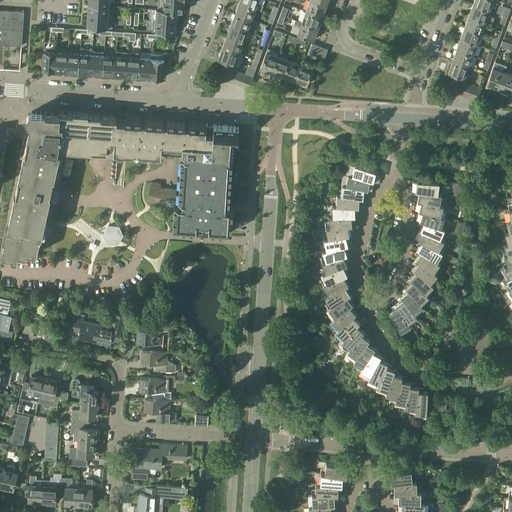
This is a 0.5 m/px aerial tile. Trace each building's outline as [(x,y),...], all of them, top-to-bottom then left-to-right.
[(177,10),(177,11),(184,11),(184,0),(158,0),(158,8),(177,10)] [(239,0),(239,2),(255,8),(262,10),(264,5),(257,2),(258,0),(239,0)] [(309,0),(306,11),(322,17),(327,5),(312,0),(309,0)] [(497,3),(498,0),(497,0),(474,0),(473,4),(490,10),(492,3),(497,3)] [(255,8),(239,2),(235,13),(251,19),(255,8)] [(88,3),(87,15),(113,16),(114,5),(109,5),(88,3)] [(469,15),(486,21),(489,22),(491,17),(488,16),(490,10),(473,4),(469,15)] [(157,8),(156,19),(177,20),(177,11),(177,10),(158,8),(157,8)] [(0,43),(22,45),(24,15),(24,11),(0,9),(0,43)] [(302,22),(318,28),(322,17),(306,11),(302,22)] [(251,19),(235,13),(231,24),(247,30),(251,19)] [(112,28),(113,16),(87,15),(87,26),(112,28)] [(486,21),(469,15),(465,26),(482,32),(486,21)] [(176,32),(177,20),(156,19),(154,19),(153,31),(176,32)] [(299,28),(297,33),(314,40),(318,28),(302,22),(295,19),(293,26),(299,28)] [(227,35),(243,41),(247,30),(231,24),(227,35)] [(482,32),(465,26),(461,38),(478,44),(482,32)] [(243,41),(227,35),(223,47),(239,53),(241,48),(243,41)] [(478,44),(461,38),(457,49),(473,55),(476,48),(478,44)] [(223,47),(218,57),(235,64),(239,66),(244,54),(239,53),(223,47)] [(42,69),(55,70),(57,49),(44,48),(42,69)] [(80,48),(79,53),(80,53),(79,72),(91,73),(92,53),(93,53),(93,49),(80,48)] [(69,49),(57,49),(55,70),(67,71),(69,49)] [(67,71),(79,72),(80,53),(79,53),(70,52),(70,49),(69,49),(67,71)] [(453,60),(469,66),(473,55),(457,49),(453,60)] [(116,50),(115,55),(116,55),(115,74),(127,75),(128,51),(116,50)] [(141,52),(128,51),(127,75),(139,76),(140,57),(141,52)] [(267,51),(261,68),(272,72),(278,56),(267,51)] [(104,54),(93,53),(92,53),(91,73),(103,74),(104,54)] [(152,58),(151,77),(163,78),(165,54),(152,53),(151,58),(152,58)] [(103,74),(115,74),(116,55),(115,55),(104,54),(103,74)] [(283,76),(290,60),(278,56),(272,72),(283,76)] [(151,58),(140,57),(139,76),(151,77),(152,58),(151,58)] [(295,81),(301,64),(290,60),(283,76),(295,81)] [(456,74),(465,77),(469,66),(453,60),(451,65),(449,64),(445,73),(455,76),(456,74)] [(306,85),(312,68),(301,64),(295,81),(306,85)] [(231,68),(225,66),(221,77),(227,79),(231,68)] [(492,86),(493,83),(499,86),(505,71),(493,67),(487,84),(492,86)] [(231,68),(227,79),(233,81),(237,70),(231,68)] [(237,70),(233,81),(239,83),(243,72),(237,70)] [(499,86),(498,88),(503,90),(502,91),(509,93),(509,92),(510,92),(511,86),(511,74),(505,71),(499,86)] [(243,72),(239,83),(244,85),(248,74),(243,72)] [(249,87),(254,76),(248,74),(244,85),(249,87)] [(453,78),(448,89),(454,91),(458,80),(453,78)] [(458,80),(454,91),(460,93),(464,82),(458,80)] [(464,82),(460,93),(465,96),(469,84),(464,82)] [(471,98),(475,86),(469,84),(465,96),(471,97),(471,98)] [(477,100),(481,88),(475,86),(471,98),(477,100)] [(33,111),(32,111),(31,111),(30,112),(29,112),(28,113),(27,114),(27,115),(27,116),(27,117),(27,118),(27,119),(28,120),(28,121),(29,122),(30,122),(30,123),(31,123),(28,136),(27,141),(25,150),(19,178),(16,192),(18,192),(16,198),(14,197),(11,212),(8,225),(6,224),(2,239),(5,240),(2,253),(12,255),(11,259),(17,260),(18,253),(26,255),(27,252),(36,254),(37,252),(39,240),(40,240),(43,240),(46,226),(43,225),(53,178),(56,179),(59,165),(56,164),(59,150),(59,146),(64,146),(64,147),(78,148),(77,154),(106,157),(106,150),(107,140),(111,141),(111,138),(114,139),(113,153),(134,154),(134,151),(138,152),(138,155),(161,157),(161,149),(182,151),(184,151),(184,156),(182,156),(182,157),(184,157),(182,200),(176,200),(177,187),(158,187),(159,182),(151,182),(147,200),(174,206),(173,225),(231,229),(233,212),(233,208),(226,207),(226,206),(225,206),(226,203),(230,155),(234,155),(235,141),(238,142),(239,126),(214,124),(214,126),(206,126),(207,124),(189,123),(189,126),(185,126),(185,122),(167,121),(167,124),(163,124),(164,121),(146,119),(146,123),(142,122),(142,119),(124,118),(124,121),(117,120),(117,117),(102,116),(88,115),(88,112),(73,111),(73,114),(59,113),(40,111),(33,111)] [(374,176),(376,171),(379,172),(380,171),(356,164),(354,169),(353,174),(370,179),(373,180),(374,176)] [(353,174),(349,173),(344,172),(343,183),(364,187),(368,188),(370,179),(353,174)] [(413,180),(417,181),(416,186),(416,189),(420,190),(437,192),(437,187),(438,181),(413,180)] [(363,196),(364,187),(343,183),(342,194),(359,196),(363,196)] [(420,190),(418,199),(422,200),(438,203),(441,193),(437,192),(420,190)] [(338,194),(338,205),(355,205),(359,205),(359,196),(342,194),(338,194)] [(422,200),(419,209),(423,210),(439,215),(442,204),(438,203),(422,200)] [(355,215),(355,205),(338,205),(334,204),(334,215),(351,215),(355,215)] [(440,226),(443,216),(439,215),(423,210),(420,219),(424,220),(440,226)] [(330,215),(331,226),(348,225),(352,224),(351,215),(334,215),(330,215)] [(439,237),(444,227),(440,226),(424,220),(420,229),(424,230),(439,237)] [(120,226),(108,225),(103,234),(107,243),(118,244),(124,235),(120,226)] [(327,227),(329,237),(346,234),(350,234),(348,225),(331,226),(327,227)] [(438,248),(443,239),(439,237),(424,230),(419,239),(423,241),(438,248)] [(325,238),(328,249),(344,244),(348,244),(346,234),(329,237),(325,238)] [(436,260),(441,250),(438,248),(423,241),(418,248),(421,251),(436,260)] [(324,250),(327,260),(343,255),(347,253),(344,244),(328,249),(324,250)] [(433,270),(439,262),(436,260),(421,251),(416,258),(419,261),(433,270)] [(323,261),(327,271),(343,265),(347,263),(343,255),(327,260),(323,261)] [(436,273),(433,270),(419,261),(413,268),(416,270),(429,281),(436,273)] [(323,273),(328,283),(344,275),(347,273),(343,265),(327,271),(323,273)] [(425,292),(432,284),(429,281),(416,270),(410,277),(413,280),(425,292)] [(348,283),(344,275),(328,283),(325,284),(330,294),(345,285),(348,283)] [(503,280),(510,289),(511,287),(511,275),(511,276),(507,277),(503,280)] [(413,280),(406,286),(408,289),(420,302),(428,294),(425,292),(413,280)] [(350,293),(345,285),(330,294),(327,296),(333,305),(347,295),(350,293)] [(414,312),(423,305),(420,302),(408,289),(401,295),(403,298),(414,312)] [(329,307),(336,316),(349,305),(353,303),(347,295),(333,305),(329,307)] [(0,297),(0,336),(11,339),(13,330),(8,328),(11,315),(6,314),(7,309),(8,309),(11,300),(0,297)] [(408,321),(416,315),(414,312),(403,298),(396,303),(398,307),(408,321)] [(333,318),(340,326),(353,315),(356,312),(349,305),(336,316),(333,318)] [(402,333),(403,333),(401,329),(406,327),(410,324),(408,321),(398,307),(393,310),(390,312),(402,333)] [(96,323),(82,320),(83,315),(76,313),(72,330),(79,332),(78,337),(96,341),(109,345),(111,339),(111,337),(118,339),(121,329),(120,329),(124,316),(115,314),(112,327),(96,323)] [(359,321),(353,315),(340,326),(337,329),(345,336),(357,324),(359,321)] [(345,336),(342,339),(350,346),(361,333),(364,330),(357,324),(345,336)] [(148,350),(162,350),(163,330),(137,328),(136,342),(149,342),(148,350)] [(367,342),(369,339),(361,333),(350,346),(348,349),(357,356),(367,342)] [(375,347),(367,342),(357,356),(354,359),(363,365),(372,350),(375,347)] [(176,364),(167,359),(168,351),(162,350),(148,350),(141,349),(141,362),(154,363),(154,370),(167,371),(176,372),(176,364)] [(381,355),(372,350),(363,365),(361,368),(371,373),(379,358),(381,355)] [(379,381),(386,366),(387,362),(379,358),(371,373),(366,382),(377,386),(377,385),(379,381)] [(0,363),(0,381),(2,374),(11,376),(12,370),(13,367),(0,363)] [(377,385),(388,389),(393,372),(395,369),(386,366),(379,381),(377,385)] [(402,375),(393,372),(388,389),(386,392),(397,395),(401,379),(402,375)] [(31,399),(39,401),(44,378),(31,375),(29,381),(24,380),(20,398),(31,400),(31,399)] [(139,390),(145,391),(152,391),(152,398),(171,399),(171,392),(168,392),(169,379),(140,377),(139,390)] [(38,402),(57,406),(61,388),(55,387),(56,380),(44,378),(39,401),(38,402)] [(92,390),(92,384),(78,383),(78,382),(78,381),(78,380),(77,380),(77,379),(76,379),(75,379),(74,379),(73,379),(72,379),(72,380),(71,380),(71,381),(71,382),(70,382),(70,389),(72,389),(72,394),(81,395),(80,402),(96,403),(97,403),(98,390),(92,390)] [(410,385),(410,381),(401,379),(397,395),(395,399),(406,401),(410,385)] [(419,386),(410,385),(406,401),(405,405),(416,407),(418,390),(419,386)] [(426,416),(428,391),(418,390),(416,407),(415,411),(426,412),(426,416)] [(170,411),(171,399),(152,398),(145,398),(144,410),(157,411),(157,419),(176,420),(176,411),(170,411)] [(89,416),(96,417),(97,403),(96,403),(80,402),(80,410),(72,409),(71,421),(85,422),(86,416),(89,416)] [(30,416),(18,413),(17,419),(28,422),(30,416)] [(17,419),(16,424),(16,425),(27,428),(28,422),(17,419)] [(71,421),(70,432),(74,433),(74,440),(78,440),(95,441),(97,441),(97,429),(95,429),(96,428),(85,428),(85,422),(71,421)] [(16,425),(14,431),(26,434),(27,428),(16,425)] [(13,437),(24,440),(26,434),(14,431),(13,437)] [(11,443),(23,445),(24,440),(13,437),(11,443)] [(87,454),(94,455),(95,441),(78,440),(78,447),(69,447),(69,458),(80,459),(83,459),(84,454),(87,454)] [(137,459),(133,459),(132,470),(134,471),(133,478),(147,479),(147,472),(148,464),(160,465),(160,467),(161,454),(187,455),(188,444),(161,442),(161,443),(160,449),(138,447),(137,457),(137,459)] [(352,467),(327,462),(327,467),(326,473),(343,475),(347,476),(347,473),(348,467),(352,468),(352,467)] [(14,464),(10,463),(8,463),(7,464),(5,464),(4,467),(3,469),(0,483),(0,484),(0,485),(13,488),(18,467),(16,466),(15,465),(14,464)] [(411,469),(386,474),(386,475),(390,474),(391,483),(395,482),(412,480),(411,469)] [(43,485),(41,501),(54,502),(56,482),(61,482),(61,477),(62,473),(54,472),(53,476),(50,476),(50,479),(43,479),(43,485)] [(322,472),(321,483),(338,484),(342,485),(343,475),(326,473),(322,472)] [(30,475),(29,484),(28,500),(41,501),(43,485),(43,479),(36,478),(36,475),(30,475)] [(66,483),(65,503),(78,504),(79,487),(71,487),(72,477),(66,477),(61,477),(61,482),(66,483)] [(79,487),(78,504),(91,505),(92,479),(86,478),(86,487),(79,487)] [(416,491),(416,480),(412,480),(395,482),(395,492),(399,492),(416,491)] [(317,483),(317,494),(334,494),(338,494),(338,484),(321,483),(317,483)] [(146,487),(145,493),(140,493),(138,511),(161,511),(162,504),(155,503),(155,495),(187,497),(187,487),(156,485),(155,488),(146,487)] [(399,492),(399,501),(403,501),(420,501),(420,491),(416,491),(399,492)] [(313,494),(314,505),(331,503),(335,503),(334,494),(317,494),(313,494)] [(420,501),(403,501),(402,510),(406,511),(418,511),(427,511),(429,502),(420,501)] [(310,505),(310,511),(332,511),(331,503),(314,505),(310,505)]
